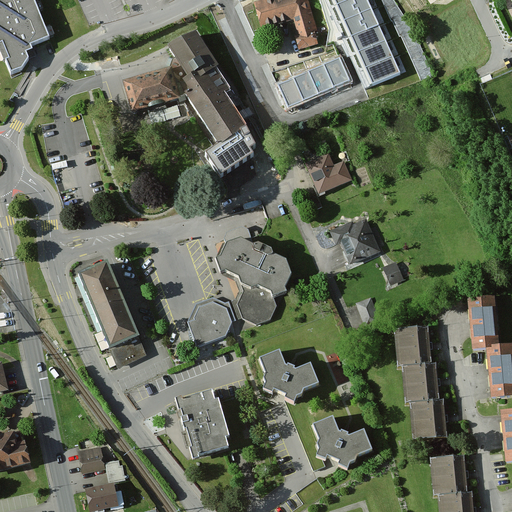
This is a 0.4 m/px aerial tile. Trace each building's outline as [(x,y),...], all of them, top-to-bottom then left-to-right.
[(47,39),(32,0),(0,0),(0,46),(9,72),(31,64),(25,48),(47,39)] [(309,0),(273,0),(249,5),(255,32),(294,23),(298,40),(292,41),(294,51),(319,46),(309,0)] [(366,0),(335,0),(371,83),(398,71),(366,0)] [(169,74),(116,85),(125,119),(180,107),(212,153),(221,149),(230,151),(237,150),(241,144),(242,138),(247,135),(220,98),(227,95),(213,71),(219,68),(199,38),(162,54),(169,74)] [(340,58),(277,84),(288,108),(350,82),(340,58)] [(327,157),(302,166),(315,198),(351,184),(342,163),(331,168),(327,157)] [(380,258),(367,218),(329,230),(334,246),(343,243),(351,267),(380,258)] [(237,298),(234,303),(240,319),(255,327),(269,324),(277,307),(274,297),(285,293),(282,287),(289,276),(286,260),(271,253),(270,249),(257,243),(252,245),(239,239),(226,243),(219,256),(217,257),(219,271),(223,271),(230,275),(237,278),(240,290),(237,298)] [(142,360),(103,266),(71,279),(110,373),(142,360)] [(184,326),(194,352),(224,341),(231,324),(226,308),(211,301),(192,309),(184,326)] [(511,346),(501,347),(498,304),(465,306),(468,355),(485,354),(488,401),(511,400),(511,346)] [(365,309),(351,314),(360,336),(374,331),(365,309)] [(428,367),(428,336),(394,336),(394,371),(402,371),(402,406),(410,406),(410,441),(443,441),(443,404),(437,404),(437,367),(428,367)] [(321,388),(314,365),(294,371),(286,364),(282,354),(259,362),(269,392),(287,399),(321,388)] [(5,366),(0,366),(0,395),(11,394),(5,366)] [(216,393),(171,406),(186,463),(198,459),(231,447),(216,393)] [(511,415),(499,416),(501,467),(511,466),(511,415)] [(374,453),(367,432),(345,439),(337,434),(334,421),(309,428),(320,455),(338,463),(374,453)] [(0,472),(33,465),(26,433),(0,438),(0,472)] [(106,472),(102,450),(79,454),(84,476),(106,472)] [(466,496),(465,465),(429,466),(431,499),(439,499),(439,511),(474,511),(474,495),(466,496)] [(111,511),(118,511),(114,487),(89,492),(93,511),(111,511)]
